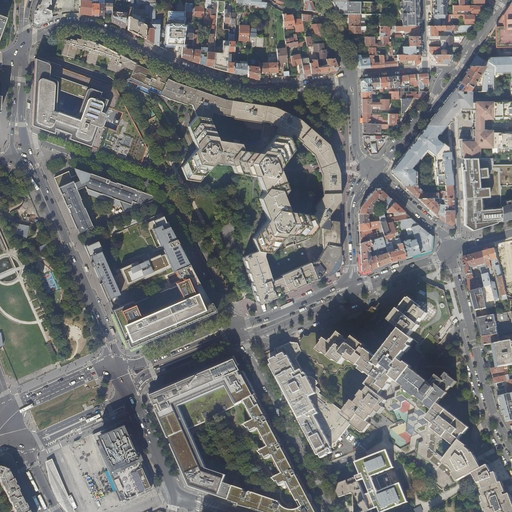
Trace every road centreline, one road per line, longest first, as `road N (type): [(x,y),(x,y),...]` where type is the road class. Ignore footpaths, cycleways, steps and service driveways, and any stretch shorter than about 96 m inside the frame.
road 1 (residential): [(23,45),(56,25),(83,24),(168,65),(236,86),(348,80)]
road 2 (residential): [(23,136),(158,184),(234,325)]
road 3 (trunk): [(103,511),(0,252)]
road 4 (tertiary): [(14,157),(35,184),(112,366)]
road 5 (secondary): [(121,364),(28,155)]
road 6 (trunk): [(0,301),(80,511)]
road 7 (tertiary): [(453,252),(492,408),(511,447)]
road 8 (tertiary): [(332,511),(241,335)]
road 9 (residential): [(453,252),(452,123),(430,102)]
road 10 (secondary): [(361,282),(234,325)]
road 11 (secondary): [(241,335),(361,282)]
road 12 (secondary): [(16,444),(131,391)]
road 13 (secondary): [(131,391),(144,375),(241,335)]
road 14 (secondary): [(234,325),(121,364)]
road 15 (secondary): [(361,282),(349,206),(375,173)]
